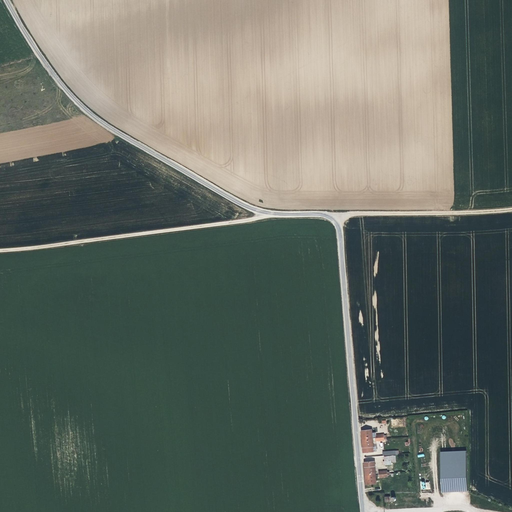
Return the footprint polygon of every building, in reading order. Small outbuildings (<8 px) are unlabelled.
[(362,432),(363,440),(372,439),(372,431),(362,432)] [(363,448),(373,447),(372,439),(363,440),(363,448)] [(383,451),(384,464),(396,464),(396,455),(399,455),(399,450),(383,451)] [(465,451),(440,451),(441,493),(466,492),(465,451)] [(366,476),(375,476),(374,463),(364,463),(366,476)] [(366,485),(376,484),(375,476),(366,476),(366,485)]
